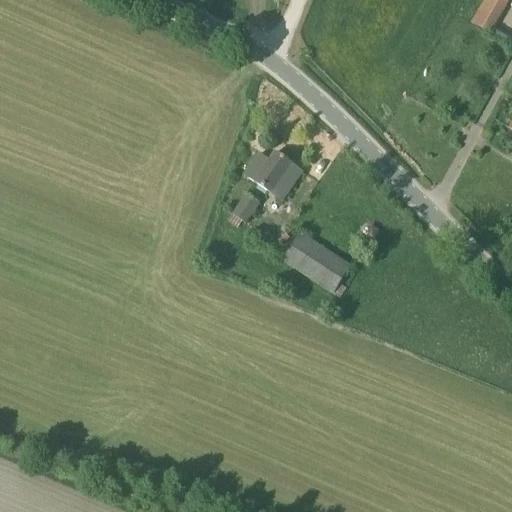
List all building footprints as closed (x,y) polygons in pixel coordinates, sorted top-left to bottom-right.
[(488,36),(505,8),(490,0),(485,0),(471,25),(488,36)] [(302,175),(274,156),(268,165),(258,157),(243,178),(281,204),(302,175)] [(244,227),(259,207),(245,197),(230,218),(244,227)] [(231,227),(236,231),(241,225),(230,218),(227,223),(231,227)] [(372,243),(379,234),(370,228),(363,236),(372,243)] [(350,267),(299,235),(281,264),(332,298),(333,296),(338,286),(350,267)] [(338,286),(333,296),(338,300),(345,290),(338,286)]
